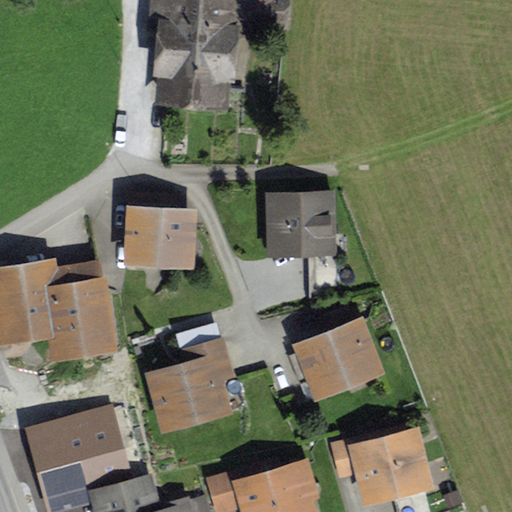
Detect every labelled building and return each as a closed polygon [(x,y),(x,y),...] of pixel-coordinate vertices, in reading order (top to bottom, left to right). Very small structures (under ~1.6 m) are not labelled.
[(254,35),(255,23),(286,25),(287,0),(158,0),(156,26),(172,28),(166,91),(225,97),(231,33),(254,35)] [(135,232),(134,254),(184,257),(186,217),(174,216),(175,196),(131,194),(129,232),(135,232)] [(314,255),(315,297),(347,296),(346,234),(326,234),(325,199),(275,201),(276,246),(325,244),(325,254),(314,255)] [(55,327),(59,351),(107,343),(96,263),(49,271),(48,267),(0,274),(0,300),(5,334),(55,327)] [(305,349),(320,386),(371,366),(349,309),(322,319),(330,339),(305,349)] [(220,405),(221,412),(246,405),(238,376),(229,378),(219,343),(189,351),(193,369),(156,379),(168,420),(220,405)] [(364,467),(370,493),(422,480),(411,437),(360,450),(358,440),(336,445),(343,472),(364,467)] [(73,459),(35,474),(44,499),(82,484),(73,459)] [(255,468),(239,472),(248,501),(251,511),(306,511),(301,493),(308,491),(302,469),(259,481),(255,468)] [(220,509),(248,501),(239,472),(211,480),(220,509)] [(187,511),(185,502),(170,506),(171,511),(153,511),(145,482),(93,496),(97,511),(187,511)] [(399,500),(402,511),(435,511),(431,492),(399,500)] [(210,511),(206,496),(185,502),(187,511),(210,511)]
